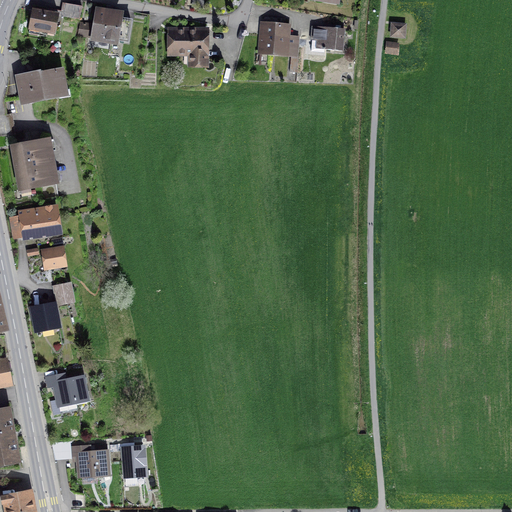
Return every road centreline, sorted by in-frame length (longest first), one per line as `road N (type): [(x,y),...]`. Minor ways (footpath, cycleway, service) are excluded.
road 1 (residential): [(386,0),(373,277),(383,511)]
road 2 (secondary): [(0,252),(50,511)]
road 3 (residential): [(85,0),(215,23),(238,22),(248,0)]
